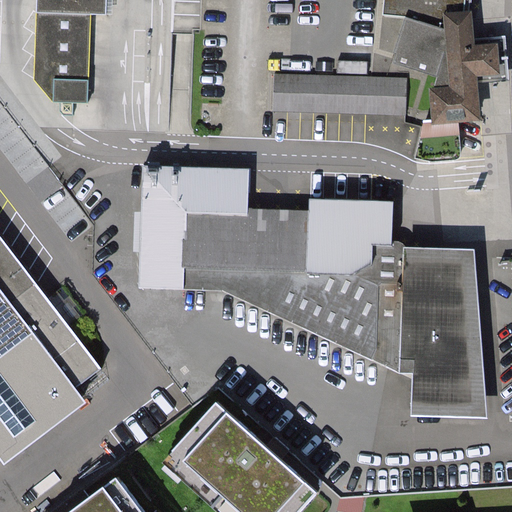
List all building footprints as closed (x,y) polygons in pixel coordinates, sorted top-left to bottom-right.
[(107,0),(37,0),(35,80),(55,106),(89,107),(92,18),(107,18),(107,0)] [(384,0),(383,15),(405,16),(391,62),(437,76),(434,86),(428,86),(432,123),(481,119),(478,82),(475,38),(473,8),(470,9),(470,0),(384,0)] [(505,36),(475,38),(478,82),(509,79),(505,36)] [(402,80),(273,77),(272,112),(402,114),(402,80)] [(222,291),(400,372),(412,374),(412,409),(481,410),(468,256),(407,254),(392,243),(394,203),(312,200),(310,217),(247,213),(248,170),(144,168),(140,287),(222,291)] [(96,362),(0,237),(0,359),(34,333),(71,381),(96,362)] [(300,511),(319,492),(219,403),(177,450),(244,511),(300,511)] [(144,511),(117,476),(71,511),(144,511)]
